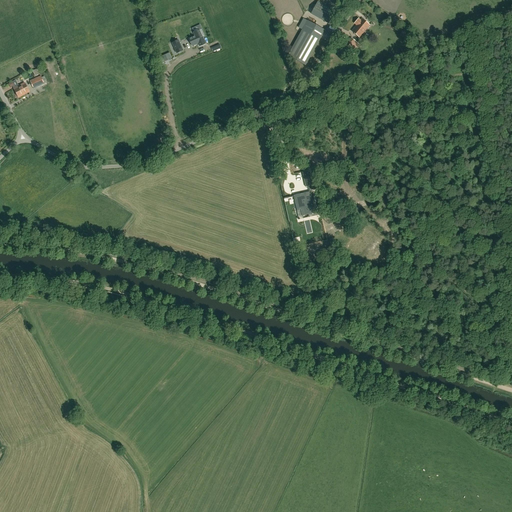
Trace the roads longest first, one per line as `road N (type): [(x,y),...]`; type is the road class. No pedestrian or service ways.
road 1 (track): [(0,274),(128,293),(511,421)]
road 2 (track): [(508,387),(124,261),(0,243)]
road 3 (unclassified): [(31,140),(80,166),(132,164),(293,99),(360,0)]
